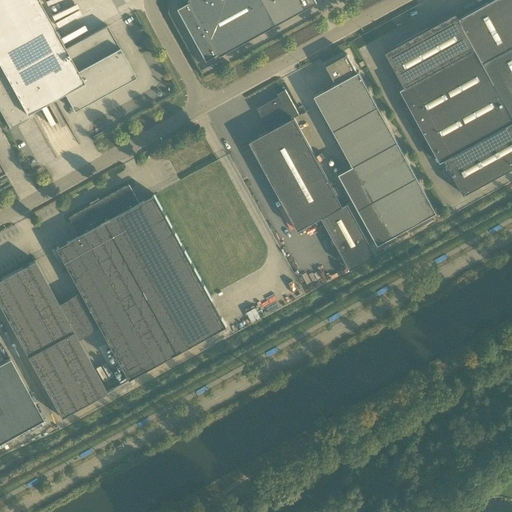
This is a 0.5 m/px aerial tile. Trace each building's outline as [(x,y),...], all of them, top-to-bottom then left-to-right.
[(107,25),(65,48),(38,0),(0,0),(0,111),(10,129),(33,116),(30,112),(67,92),(69,95),(66,97),(74,111),(105,94),(104,92),(133,76),(124,60),(126,59),(107,25)] [(218,54),(219,56),(317,3),(315,0),(188,0),(189,2),(178,8),(206,60),(218,54)] [(444,160),(463,195),(511,168),(511,0),(492,0),(459,19),(456,13),(385,52),(404,87),(400,89),(404,97),(398,100),(401,107),(430,158),(436,155),(440,162),(444,160)] [(336,84),(314,96),(352,166),(338,174),(378,245),(437,212),(359,71),(357,72),(347,54),(326,66),(336,84)] [(298,230),(321,217),(345,261),(371,246),(348,203),(342,206),(294,117),(291,119),(278,94),(277,94),(279,98),(263,107),(263,118),(266,117),(267,119),(267,124),(269,123),(270,125),(270,130),(249,142),(298,230)] [(139,203),(129,184),(69,217),(79,235),(51,251),(56,259),(62,256),(130,380),(174,355),(174,356),(182,351),(227,326),(154,194),(139,203)] [(107,392),(34,260),(0,278),(0,307),(61,418),(107,392)] [(0,443),(43,419),(10,358),(0,363),(0,443)] [(116,393),(124,391),(122,384),(114,386),(116,393)]
